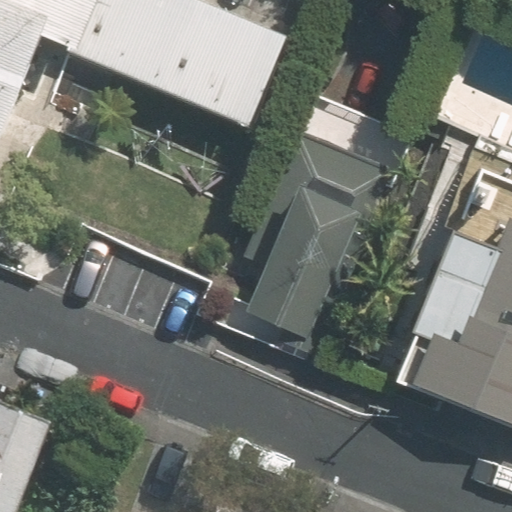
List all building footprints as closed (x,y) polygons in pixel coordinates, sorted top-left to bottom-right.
[(0,0),(0,128),(41,29),(71,42),(70,46),(245,117),(282,26),(218,0),(0,0)] [(511,22),(482,9),(432,118),(511,154),(511,22)] [(278,330),(312,344),(388,159),(295,120),(244,246),(267,257),(250,300),(284,314),(278,330)] [(511,207),(498,202),(485,236),(445,220),(385,372),(511,421),(511,207)] [(0,511),(11,511),(49,420),(0,400),(0,511)]
